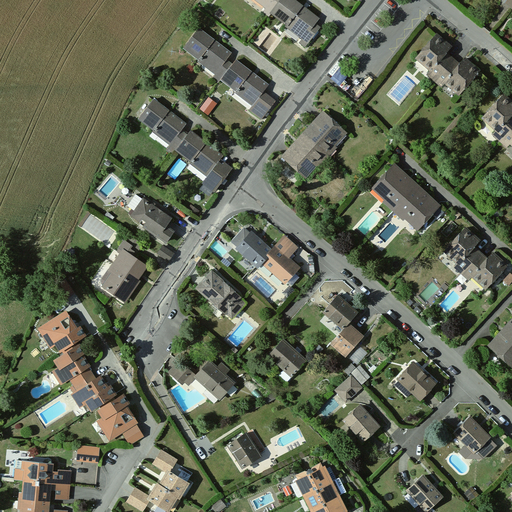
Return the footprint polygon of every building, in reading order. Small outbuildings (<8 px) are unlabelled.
[(269,17),(271,14),(269,13),(279,0),(253,0),(265,9),(262,12),(269,17)] [(295,0),(279,0),(269,13),(271,14),(286,26),(285,27),(301,40),(299,43),(305,48),(321,27),(316,24),(320,19),(295,0)] [(221,79),(233,63),(227,59),(232,52),(199,27),(183,48),(199,60),(198,61),(215,74),(212,78),(218,83),(221,79)] [(426,74),(433,81),(454,60),(447,54),(453,48),(438,34),(415,59),(429,71),(426,74)] [(233,63),(221,79),(236,91),(235,93),(252,106),(249,110),(262,119),(276,100),(264,91),(269,84),(236,59),(233,63)] [(460,66),(454,60),(433,81),(441,88),(444,85),(458,97),(481,73),(466,60),(460,66)] [(493,134),(501,142),(511,129),(511,100),(505,94),(482,119),(496,131),(493,134)] [(202,107),(210,113),(219,101),(210,95),(202,107)] [(175,150),(187,134),(182,130),(187,124),(154,98),(138,119),(153,131),(152,132),(169,145),(166,150),(172,155),(175,150)] [(301,134),(328,158),(337,148),(335,146),(348,133),(323,111),(301,134)] [(511,129),(501,142),(507,148),(510,144),(511,145),(511,129)] [(187,134),(175,150),(191,162),(190,164),(207,177),(221,159),(224,155),(191,130),(187,134)] [(328,158),(301,134),(281,157),(305,180),(316,167),(318,168),(328,158)] [(221,159),(207,177),(202,183),(214,192),(233,168),(221,159)] [(383,203),(393,212),(417,185),(395,164),(371,189),(384,201),(383,203)] [(441,207),(417,185),(393,212),(403,222),(405,220),(418,232),(441,207)] [(167,226),(173,218),(143,197),(130,216),(144,226),(143,227),(166,244),(175,231),(167,226)] [(263,264),(272,249),(252,231),(251,232),(244,227),(231,242),(237,247),(236,249),(259,269),(263,264)] [(454,268),(461,275),(482,253),(476,248),(482,241),(466,228),(444,253),(457,265),(454,268)] [(272,249),(263,264),(286,285),(301,268),(290,258),(299,248),(285,235),(272,249)] [(111,273),(101,286),(125,304),(141,281),(138,279),(148,266),(128,251),(132,246),(124,240),(117,251),(120,253),(107,271),(111,273)] [(163,245),(157,254),(169,262),(175,253),(163,245)] [(488,260),(482,253),(461,275),(469,282),(472,278),(486,291),(509,267),(494,253),(488,260)] [(248,303),(212,270),(196,288),(226,316),(227,314),(233,320),(248,303)] [(511,275),(510,273),(503,281),(509,286),(511,283),(511,275)] [(254,285),(268,297),(275,290),(260,278),(254,285)] [(75,294),(67,281),(55,288),(63,301),(75,294)] [(344,330),(350,323),(360,313),(339,294),(323,312),(344,330)] [(56,345),(61,352),(87,335),(81,326),(79,327),(67,309),(38,328),(51,349),(56,345)] [(511,325),(507,321),(486,344),(511,367),(511,365),(511,325)] [(350,323),(344,330),(331,344),(347,357),(365,336),(350,323)] [(308,362),(283,340),(268,356),(292,378),(308,362)] [(73,385),(94,373),(90,367),(92,366),(84,354),(87,353),(81,343),(54,360),(59,367),(53,371),(61,385),(70,380),(73,385)] [(220,401),(236,383),(210,360),(196,376),(179,360),(168,373),(182,385),(184,382),(189,387),(196,379),(220,401)] [(415,362),(398,380),(422,402),(439,384),(415,362)] [(370,377),(360,366),(352,373),(363,384),(370,377)] [(94,373),(73,385),(70,387),(74,392),(71,394),(81,408),(87,404),(92,411),(118,394),(112,385),(110,386),(102,375),(97,378),(94,373)] [(364,388),(352,375),(335,391),(347,403),(364,388)] [(145,436),(137,424),(140,423),(128,405),(131,403),(125,393),(99,410),(103,417),(97,421),(110,441),(123,433),(131,445),(145,436)] [(382,427),(362,405),(343,421),(364,444),(382,427)] [(452,431),(473,452),(491,435),(470,414),(452,431)] [(247,432),(227,445),(243,470),(263,457),(247,432)] [(100,447),(79,445),(77,462),(99,463),(100,447)] [(167,473),(161,484),(180,498),(182,500),(192,483),(188,481),(191,476),(183,470),(180,476),(172,471),(179,460),(162,450),(153,464),(167,473)] [(14,480),(23,481),(71,485),(72,471),(59,470),(59,472),(54,471),(54,464),(23,461),(22,469),(15,468),(14,480)] [(293,478),(302,495),(332,480),(323,463),(293,478)] [(443,495),(423,473),(405,488),(426,511),(443,495)] [(302,495),(310,511),(340,495),(332,480),(302,495)] [(19,492),(19,501),(51,504),(52,490),(57,490),(56,499),(69,500),(71,485),(23,481),(22,492),(19,492)] [(169,511),(171,511),(180,498),(161,484),(159,483),(150,496),(136,487),(127,502),(143,511),(151,500),(159,505),(155,511),(166,511),(167,511),(169,511)] [(341,511),(347,509),(340,495),(310,511),(341,511)] [(226,505),(220,498),(212,504),(218,511),(226,505)] [(21,510),(20,511),(68,511),(55,510),(54,511),(50,511),(51,504),(19,501),(18,510),(21,510)]
